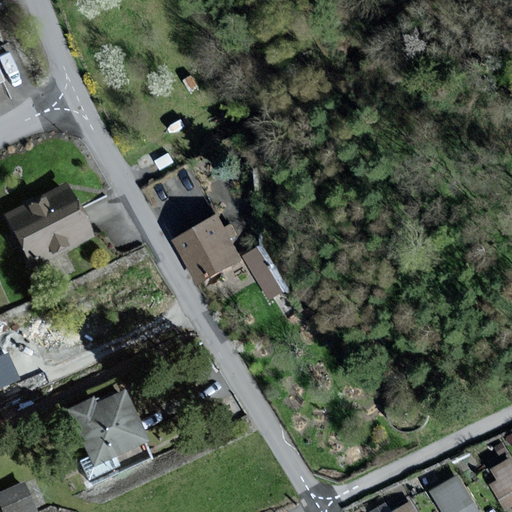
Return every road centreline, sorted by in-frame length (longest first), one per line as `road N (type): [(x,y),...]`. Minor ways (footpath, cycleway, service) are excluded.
road 1 (residential): [(317,506),(76,97)]
road 2 (unclassified): [(317,506),(511,416)]
